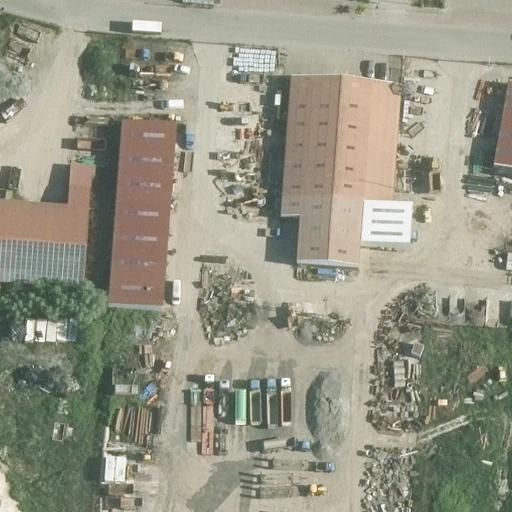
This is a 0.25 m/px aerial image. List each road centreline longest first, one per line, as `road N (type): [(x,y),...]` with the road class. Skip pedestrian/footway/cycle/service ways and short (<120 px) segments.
road 1 (residential): [(511,42),(52,0)]
road 2 (unknown): [(212,18),(202,218),(219,253),(256,273)]
